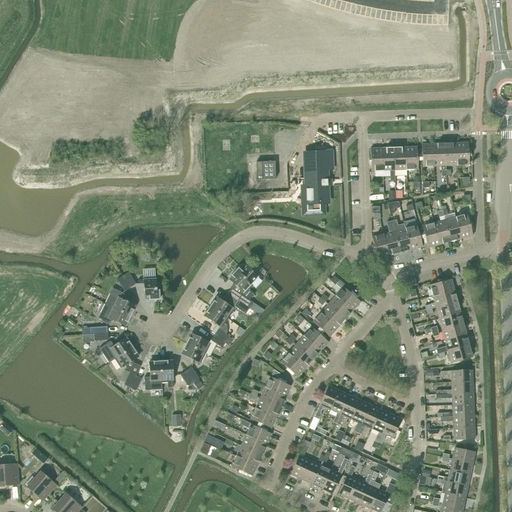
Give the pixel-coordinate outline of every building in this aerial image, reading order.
[(408,53),(408,65),(456,65),(456,31),(409,32),(409,44),(403,45),(403,53),(408,53)] [(445,170),(445,166),(446,166),(445,143),(433,144),(434,166),(440,166),(440,170),(445,170)] [(446,166),(457,165),(456,143),(445,143),(446,166)] [(456,143),(457,165),(469,165),(468,143),(456,143)] [(421,144),(422,167),(434,166),(433,144),(421,144)] [(394,170),(406,170),(405,147),(393,148),(394,170)] [(405,147),(406,170),(418,169),(417,147),(405,147)] [(370,149),(371,171),(383,171),(382,148),(370,149)] [(394,170),(393,148),(382,148),(383,171),(389,171),(390,181),(395,181),(394,170)] [(331,152),(305,153),(307,213),(320,212),(320,203),(328,203),(326,169),(332,169),(331,152)] [(256,180),(274,179),(274,161),(255,162),(256,180)] [(467,214),(455,217),(461,239),(473,236),(467,214)] [(461,239),(455,217),(444,220),(450,242),(461,239)] [(405,228),(405,229),(404,224),(397,226),(396,220),(391,221),(400,253),(411,250),(405,228)] [(450,242),(444,220),(433,223),(439,245),(450,242)] [(389,256),(400,253),(391,221),(386,223),(389,233),(383,234),(389,256)] [(439,245),(433,223),(422,226),(428,248),(439,245)] [(417,225),(405,228),(411,250),(422,247),(417,225)] [(389,256),(383,234),(371,237),(377,259),(389,256)] [(254,295),(249,290),(253,286),(251,285),(258,276),(246,266),(241,271),(238,268),(231,276),(232,276),(229,280),(243,293),(238,301),(249,309),(253,303),(249,300),(254,295)] [(143,272),(143,277),(145,299),(149,299),(149,300),(159,299),(159,290),(156,290),(155,272),(143,272)] [(127,273),(122,276),(130,288),(135,284),(127,273)] [(130,288),(122,276),(117,280),(125,291),(130,288)] [(429,285),(432,297),(454,291),(451,279),(429,285)] [(343,287),(335,296),(352,311),(360,302),(343,287)] [(135,306),(122,300),(124,294),(112,288),(105,304),(130,316),(135,306)] [(454,291),(432,297),(434,303),(430,304),(432,309),(457,302),(454,291)] [(335,296),(328,305),(345,320),(352,311),(335,296)] [(210,307),(228,319),(234,310),(216,297),(210,307)] [(249,309),(238,301),(234,306),(245,314),(249,309)] [(254,301),(250,308),(257,313),(261,306),(254,301)] [(433,312),(436,311),(438,319),(460,313),(457,302),(432,309),(433,312)] [(109,325),(112,320),(125,326),(130,316),(105,304),(97,319),(109,325)] [(328,305),(320,313),(337,328),(345,320),(328,305)] [(231,321),(228,319),(210,307),(204,316),(219,327),(218,329),(214,335),(225,343),(226,341),(229,337),(223,333),(231,321)] [(337,328),(320,313),(312,322),(329,337),(337,328)] [(438,319),(441,330),(463,324),(460,313),(438,319)] [(66,323),(61,330),(65,333),(70,326),(66,323)] [(441,330),(444,341),(466,335),(463,324),(441,330)] [(82,335),(93,334),(107,333),(107,327),(81,329),(82,335)] [(308,329),(303,336),(320,351),(328,342),(311,327),(308,329)] [(200,336),(207,339),(210,333),(203,330),(200,336)] [(279,330),(274,335),(278,339),(283,334),(279,330)] [(205,354),(206,353),(210,356),(216,344),(221,348),(225,343),(214,335),(210,340),(209,343),(191,334),(186,344),(205,354)] [(466,335),(444,341),(446,346),(435,349),(437,355),(438,355),(444,353),(447,352),(469,346),(466,335)] [(320,351),(303,336),(295,345),(313,360),(320,351)] [(126,338),(114,346),(110,341),(99,349),(109,363),(114,359),(132,347),(126,338)] [(200,364),(205,354),(186,344),(181,354),(200,364)] [(313,360),(295,345),(288,353),(305,368),(313,360)] [(469,346),(447,352),(451,363),(472,357),(469,346)] [(132,347),(114,359),(120,369),(138,357),(132,347)] [(305,368),(288,353),(280,362),(297,377),(305,368)] [(145,391),(162,390),(162,383),(161,383),(160,361),(149,362),(150,377),(144,377),(145,391)] [(162,383),(167,383),(168,388),(173,388),(171,361),(160,361),(161,383),(162,383)] [(185,371),(193,383),(199,379),(191,368),(185,371)] [(127,392),(129,388),(135,376),(125,370),(117,384),(127,392)] [(472,370),(451,371),(440,371),(441,375),(451,375),(451,383),(472,382),(472,370)] [(180,375),(187,386),(188,391),(197,390),(193,383),(185,371),(180,375)] [(141,379),(135,376),(129,388),(135,391),(141,379)] [(270,377),(265,388),(285,397),(290,386),(270,377)] [(199,379),(193,383),(198,390),(203,387),(199,379)] [(472,382),(451,383),(452,394),(473,393),(472,382)] [(328,386),(319,405),(314,418),(318,420),(321,414),(320,414),(323,407),(330,410),(339,391),(328,386)] [(265,388),(260,398),(280,407),(285,397),(265,388)] [(339,418),(340,415),(349,395),(339,391),(330,410),(337,413),(332,422),(336,424),(339,418)] [(473,393),(452,394),(448,394),(441,395),(435,395),(436,398),(452,398),(452,406),(473,405),(473,393)] [(349,395),(340,415),(351,419),(359,400),(349,395)] [(280,407),(260,398),(255,408),(276,418),(280,407)] [(351,419),(361,424),(370,405),(359,400),(351,419)] [(371,429),(380,410),(370,405),(361,424),(360,427),(357,433),(360,435),(364,426),(371,429)] [(452,406),(452,413),(437,413),(437,418),(442,417),(448,417),(448,416),(452,416),(452,417),(473,416),(473,405),(452,406)] [(276,418),(255,408),(250,419),(271,428),(276,418)] [(378,443),(391,414),(380,410),(371,429),(378,432),(371,447),(375,449),(378,443)] [(401,419),(391,414),(378,443),(381,444),(385,435),(393,438),(401,419)] [(171,427),(181,427),(180,415),(171,416),(171,427)] [(452,417),(453,428),(474,428),(473,416),(452,417)] [(222,430),(225,425),(214,421),(212,425),(222,430)] [(250,424),(245,435),(266,445),(271,434),(250,424)] [(7,435),(12,429),(6,425),(2,430),(7,435)] [(474,428),(453,428),(453,440),(474,439),(474,428)] [(336,436),(341,439),(344,433),(338,430),(336,436)] [(266,445),(245,435),(241,446),(261,455),(266,445)] [(351,439),(344,435),(340,443),(348,446),(351,439)] [(215,441),(206,437),(204,442),(213,446),(215,441)] [(303,439),(301,445),(307,448),(310,442),(303,439)] [(357,441),(353,449),(361,452),(364,445),(357,441)] [(199,452),(207,455),(211,446),(203,443),(199,452)] [(338,453),(340,448),(334,445),(331,450),(338,453)] [(207,455),(215,459),(219,450),(211,446),(207,455)] [(241,446),(236,456),(257,465),(261,455),(241,446)] [(303,446),(299,456),(299,455),(290,475),(301,479),(310,460),(303,457),(307,448),(303,446)] [(38,448),(34,454),(46,465),(51,459),(38,448)] [(454,448),(452,459),(472,464),(475,452),(454,448)] [(330,470),(324,467),(330,453),(326,452),(324,456),(321,462),(320,465),(311,484),(322,489),(330,470)] [(257,465),(236,456),(231,467),(252,476),(257,465)] [(341,475),(347,460),(344,458),(337,473),(330,470),(322,489),(332,494),(341,475)] [(452,459),(451,463),(449,470),(470,475),(472,464),(452,459)] [(320,465),(310,460),(301,479),(311,484),(320,465)] [(0,465),(0,486),(18,485),(17,464),(0,465)] [(348,499),(359,504),(374,472),(374,471),(370,470),(364,483),(357,480),(348,499)] [(449,470),(448,478),(438,476),(437,479),(468,486),(470,475),(449,470)] [(28,486),(26,487),(42,501),(56,486),(40,471),(34,479),(32,477),(26,484),(28,486)] [(58,483),(66,475),(62,471),(54,480),(58,483)] [(378,490),(378,489),(380,485),(374,482),(377,474),(374,472),(359,504),(369,508),(378,490)] [(348,499),(357,480),(347,475),(338,494),(348,499)] [(465,497),(468,486),(437,479),(436,483),(446,485),(445,493),(465,497)] [(389,483),(385,493),(378,490),(369,508),(376,511),(380,511),(385,502),(392,505),(400,488),(389,483)] [(65,493),(51,509),(54,511),(77,511),(81,509),(81,508),(65,493)] [(465,497),(445,493),(442,504),(463,508),(465,497)]
